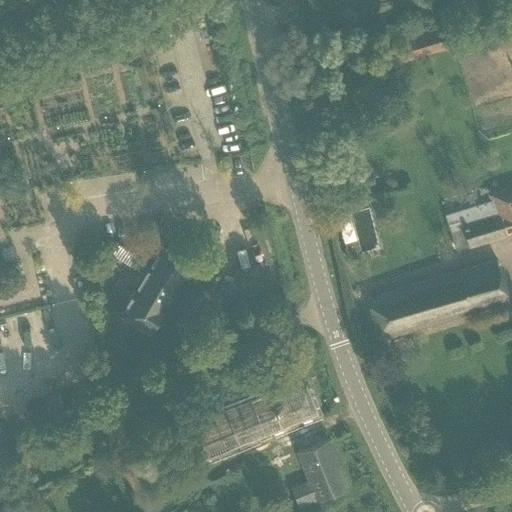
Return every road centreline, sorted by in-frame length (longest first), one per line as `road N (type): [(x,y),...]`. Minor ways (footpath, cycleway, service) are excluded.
road 1 (residential): [(327,311),(239,345),(0,484)]
road 2 (tertiary): [(327,311),(248,0)]
road 3 (tertiary): [(413,511),(327,311)]
